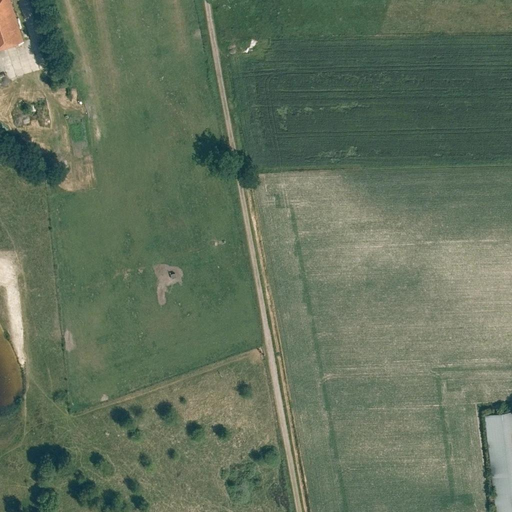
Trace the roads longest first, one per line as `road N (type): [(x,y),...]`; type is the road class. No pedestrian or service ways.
road 1 (track): [(206,0),(271,357)]
road 2 (track): [(271,357),(300,511)]
